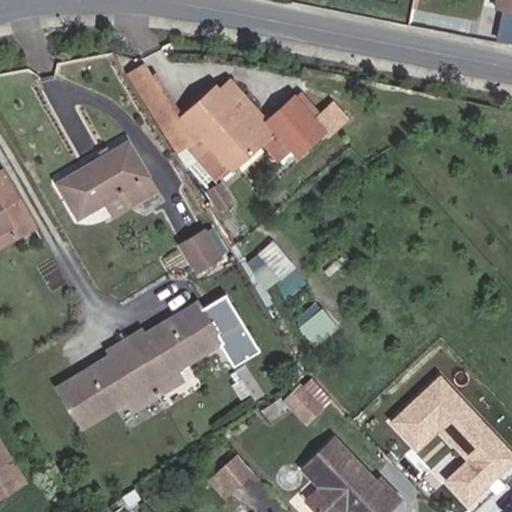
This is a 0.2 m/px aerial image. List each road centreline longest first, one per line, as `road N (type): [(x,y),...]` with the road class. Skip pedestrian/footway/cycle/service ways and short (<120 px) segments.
road 1 (tertiary): [(126,0),(202,7),(511,69)]
road 2 (unknown): [(0,162),(105,333)]
road 3 (unknown): [(20,6),(34,67),(73,147)]
